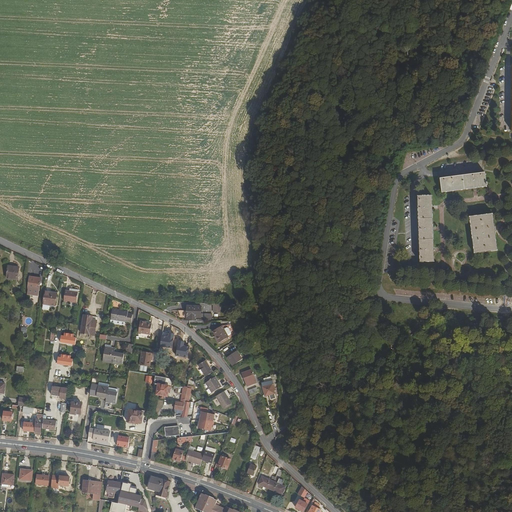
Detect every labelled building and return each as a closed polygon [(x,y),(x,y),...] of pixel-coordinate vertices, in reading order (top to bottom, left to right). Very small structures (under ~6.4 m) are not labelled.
[(442,193),(487,187),(485,173),(483,173),(483,172),(476,173),(476,174),(469,175),(469,174),(455,176),(455,177),(449,177),(448,177),(441,178),(440,179),(442,193)] [(420,262),(435,262),(432,196),(418,196),(418,197),(417,197),(417,204),(418,204),(418,211),(417,211),(418,225),(419,226),(419,232),(418,232),(419,247),(420,247),(420,254),(419,254),(419,261),(420,261),(420,262)] [(497,251),(493,214),(470,217),(475,254),(497,251)] [(18,280),(19,267),(8,266),(6,279),(18,280)] [(39,290),(41,278),(30,276),(28,289),(39,290)] [(64,301),(76,303),(78,290),(69,289),(69,291),(65,291),(64,301)] [(55,306),(57,293),(45,291),(42,310),(47,311),(50,310),(50,306),(55,306)] [(213,312),(221,312),(220,303),(212,303),(213,312)] [(189,323),(197,323),(197,319),(202,319),(202,308),(189,308),(189,323)] [(128,311),(112,309),(110,323),(124,326),(125,322),(131,323),(133,314),(128,313),(128,311)] [(92,320),(93,316),(84,315),(81,334),(95,336),(97,320),(92,320)] [(138,334),(150,335),(152,325),(147,324),(147,322),(140,321),(138,334)] [(221,343),(235,332),(229,324),(222,326),(213,332),(221,343)] [(103,358),(113,360),(115,351),(115,348),(110,347),(110,345),(106,345),(103,358)] [(121,352),(115,351),(113,360),(113,364),(122,365),(124,354),(121,353),(121,352)] [(151,361),(153,354),(142,352),(140,365),(149,367),(150,361),(151,361)] [(236,367),(248,360),(246,356),(240,359),(237,354),(231,357),(236,367)] [(198,365),(205,377),(213,372),(206,361),(198,365)] [(249,388),(257,385),(253,372),(244,375),(249,388)] [(169,378),(156,376),(155,382),(170,385),(170,384),(171,384),(172,382),(169,378)] [(205,383),(209,389),(212,393),(222,387),(216,377),(205,383)] [(170,385),(155,382),(152,395),(161,396),(161,398),(164,398),(164,396),(168,397),(168,392),(170,393),(171,388),(169,387),(170,385)] [(108,387),(99,385),(97,397),(100,397),(100,398),(106,399),(108,391),(108,387)] [(66,399),(68,389),(51,386),(49,395),(60,397),(60,398),(66,399)] [(175,409),(183,411),(185,401),(187,387),(183,386),(180,402),(176,402),(175,409)] [(266,399),(276,396),(273,387),(263,390),(266,399)] [(108,391),(106,399),(106,403),(111,404),(111,403),(116,404),(118,392),(108,391)] [(232,403),(224,391),(216,396),(223,409),(232,403)] [(81,415),(82,403),(72,402),(71,414),(76,415),(76,414),(81,415)] [(45,409),(24,406),(23,413),(30,414),(30,413),(34,414),(37,415),(44,416),(45,409)] [(12,422),(13,410),(5,409),(3,421),(12,422)] [(142,422),(143,412),(129,410),(127,421),(133,422),(133,423),(136,424),(136,423),(140,423),(141,422),(142,422)] [(211,431),(215,415),(202,412),(198,428),(211,431)] [(23,431),(35,432),(37,419),(34,419),(34,423),(24,422),(23,431)] [(44,419),(42,429),(55,431),(57,421),(44,419)] [(178,426),(165,427),(166,436),(179,435),(179,428),(178,426)] [(90,428),(89,437),(93,438),(93,440),(109,442),(110,431),(90,428)] [(255,459),(260,447),(255,445),(251,457),(255,459)] [(181,462),(184,452),(176,449),(173,459),(181,462)] [(201,465),(202,461),(204,455),(190,450),(186,461),(201,465)] [(204,455),(202,461),(212,464),(215,454),(205,450),(204,455)] [(218,466),(227,470),(231,460),(221,456),(218,466)] [(253,476),(257,467),(251,465),(247,474),(253,476)] [(32,481),(33,471),(21,469),(20,480),(32,481)] [(274,481),(270,490),(282,495),(285,486),(282,485),(284,481),(279,478),(282,472),(278,470),(276,476),(275,477),(274,480),(274,481)] [(14,485),(15,475),(3,474),(2,484),(14,485)] [(49,486),(50,476),(37,475),(36,485),(49,486)] [(70,477),(53,475),(51,488),(59,489),(59,485),(69,487),(70,477)] [(171,482),(152,476),(148,489),(158,491),(157,495),(166,498),(171,482)] [(258,485),(270,490),(274,481),(262,476),(258,485)] [(82,492),(94,494),(96,482),(84,480),(82,492)] [(119,494),(121,483),(109,481),(107,492),(119,494)] [(102,483),(96,482),(94,494),(93,499),(100,500),(102,483)] [(307,492),(302,487),(298,494),(304,498),(307,492)] [(140,507),(142,496),(129,493),(127,504),(140,507)] [(214,499),(214,497),(205,494),(205,495),(202,494),(196,508),(201,510),(202,509),(206,511),(205,511),(237,511),(232,510),(225,507),(225,508),(219,506),(220,503),(217,502),(217,500),(214,499)] [(295,508),(302,511),(303,511),(310,501),(305,498),(303,502),(300,500),(295,508)]
